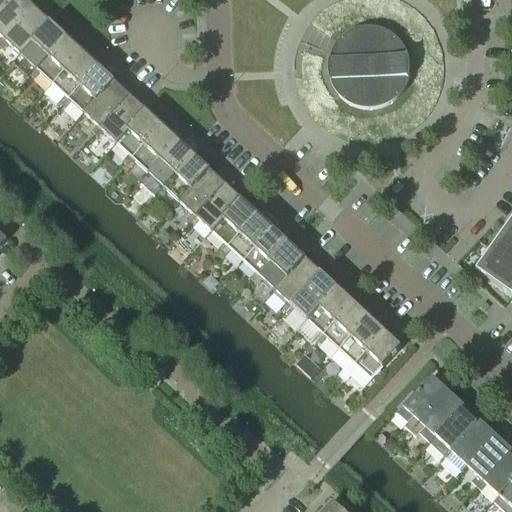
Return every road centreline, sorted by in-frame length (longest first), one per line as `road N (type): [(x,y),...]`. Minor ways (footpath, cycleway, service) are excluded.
road 1 (residential): [(511,378),(231,115),(217,78),(217,0)]
road 2 (residential): [(293,482),(49,261)]
